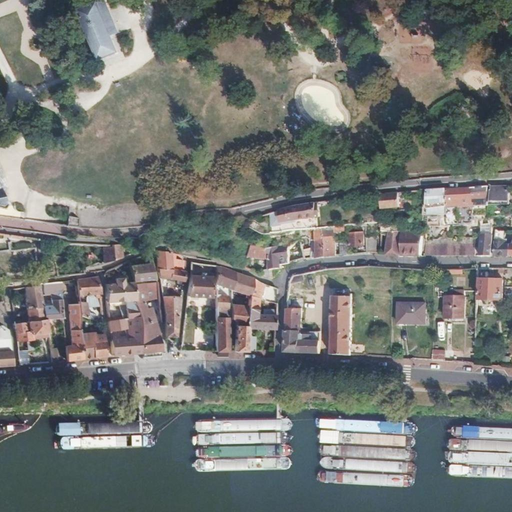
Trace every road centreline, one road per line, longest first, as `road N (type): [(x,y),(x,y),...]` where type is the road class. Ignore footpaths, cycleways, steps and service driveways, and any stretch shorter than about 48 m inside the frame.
road 1 (residential): [(276,369),(289,271),(370,260),(511,262)]
road 2 (residential): [(0,383),(170,367),(276,369)]
road 3 (residential): [(276,369),(511,383)]
